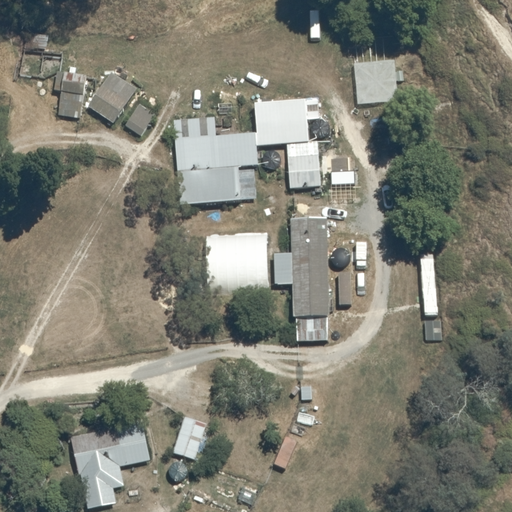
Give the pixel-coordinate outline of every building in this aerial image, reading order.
[(354,107),(395,103),(389,34),(367,35),(370,64),(351,65),(354,107)] [(304,144),(301,103),(251,106),(252,136),(209,138),(208,119),(170,121),(175,207),(252,202),(249,148),(304,144)] [(316,158),(284,160),(286,191),(318,188),(316,158)] [(323,319),(322,206),(286,207),(286,255),(270,255),(270,286),(290,286),(291,319),(291,343),(323,343),(323,319)] [(262,296),(262,247),(200,247),(200,295),(262,296)] [(347,274),(334,274),(335,307),(348,306),(347,274)] [(203,426),(181,419),(170,455),(191,462),(203,426)] [(141,425),(67,436),(84,511),(112,506),(109,490),(119,488),(116,468),(147,463),(141,425)] [(296,443),(281,435),(267,463),(281,471),(296,443)]
